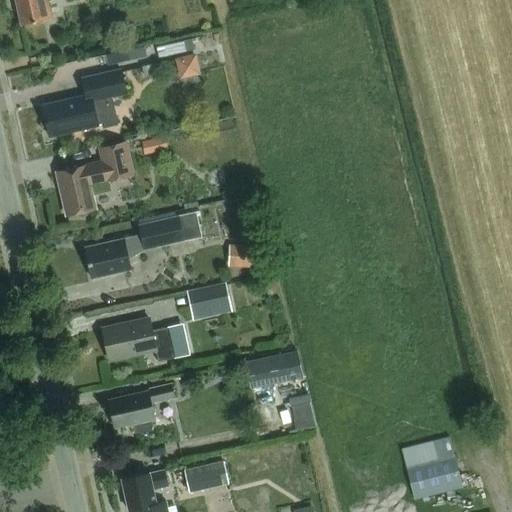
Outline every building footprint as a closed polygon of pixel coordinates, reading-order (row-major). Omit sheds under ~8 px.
[(14,0),(20,24),(50,18),(46,0),(14,0)] [(192,39),(184,40),(186,51),(194,49),(192,39)] [(184,40),(157,46),(159,57),(186,51),(184,40)] [(145,45),(135,48),(127,49),(130,59),(147,55),(145,45)] [(184,73),(206,71),(203,49),(182,52),(184,73)] [(86,94),(43,104),(50,136),(99,125),(99,124),(117,120),(112,96),(127,93),(121,68),(82,77),(86,94)] [(142,141),(145,154),(168,148),(165,135),(142,141)] [(99,147),(102,161),(58,171),(68,214),(95,208),(92,195),(90,185),(109,181),(135,174),(127,140),(99,147)] [(109,181),(90,185),(92,195),(111,191),(109,181)] [(137,223),(143,249),(201,236),(195,210),(137,223)] [(92,277),(131,269),(125,238),(86,247),(92,277)] [(237,245),(236,266),(256,267),(258,246),(237,245)] [(226,283),(188,292),(192,308),(210,304),(212,314),(231,309),(226,283)] [(149,317),(103,327),(110,359),(156,349),(159,361),(177,357),(170,326),(152,330),(149,317)] [(297,349),(245,361),(251,388),(303,376),(297,349)] [(149,391),(109,400),(115,426),(134,422),(136,429),(139,432),(143,433),(148,432),(152,429),(153,424),(152,418),(155,417),(151,402),(175,397),(173,386),(149,391)] [(306,393),(288,397),(290,404),(308,400),(306,393)] [(415,498),(463,486),(450,435),(402,447),(415,498)] [(200,466),(184,469),(190,492),(205,489),(200,466)] [(167,511),(166,502),(156,505),(153,489),(168,486),(164,470),(122,479),(129,511),(141,509),(141,511),(167,511)]
